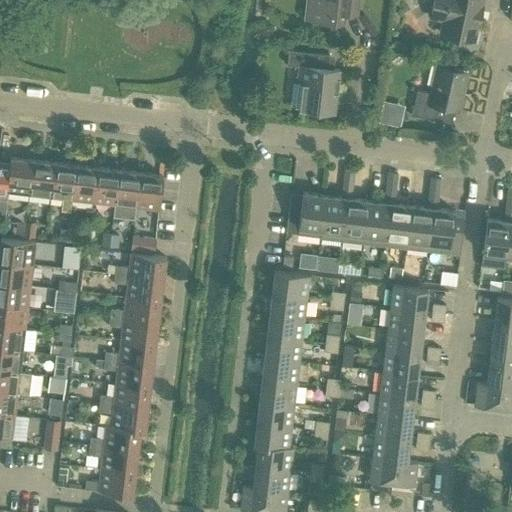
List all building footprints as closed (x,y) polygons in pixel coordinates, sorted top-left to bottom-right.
[(305,0),(304,19),(344,23),(345,13),(357,14),(358,0),(305,0)] [(434,0),(431,16),(443,19),(441,33),(473,40),(481,0),(434,0)] [(327,68),(329,54),(288,49),(287,64),(298,66),(294,106),(334,111),(338,69),(327,68)] [(458,110),(467,71),(437,64),(431,92),(416,89),(411,114),(435,119),(439,106),(458,110)] [(399,125),(401,115),(381,111),(379,121),(399,125)] [(28,194),(32,160),(10,157),(8,169),(0,168),(0,199),(6,200),(7,192),(28,194)] [(50,197),(54,162),(32,160),(28,194),(50,197)] [(70,211),(71,199),(75,165),(54,162),(50,197),(62,198),(61,210),(70,211)] [(93,202),(97,167),(75,165),(71,199),(93,202)] [(353,182),(354,167),(350,167),(345,166),(343,181),(353,182)] [(114,204),(118,170),(97,167),(93,202),(114,204)] [(136,207),(140,172),(118,170),(114,204),(115,205),(114,216),(134,219),(135,207),(136,207)] [(396,188),(397,172),(393,172),(388,171),(386,186),(396,188)] [(140,172),(136,207),(158,210),(162,175),(140,172)] [(438,193),(440,178),(436,177),(431,177),(429,192),(438,193)] [(351,198),(353,182),(343,181),(342,196),(346,197),(351,198)] [(394,203),(396,188),(386,186),(384,202),(389,202),(394,203)] [(320,237),(325,194),(302,192),(300,213),(288,212),(286,231),(298,232),(298,233),(320,236),(320,237)] [(436,208),(438,193),(429,192),(427,207),(432,207),(436,208)] [(341,240),(346,197),(342,196),(325,194),(320,237),(341,240)] [(363,242),(368,200),(351,198),(346,197),(341,240),(363,242)] [(384,245),(389,202),(384,202),(368,200),(363,242),(384,245)] [(406,247),(411,205),(394,203),(389,202),(384,245),(406,247)] [(427,250),(432,207),(427,207),(411,205),(406,247),(427,250)] [(454,215),(454,210),(436,208),(432,207),(427,250),(459,254),(464,217),(454,215)] [(503,267),(509,221),(504,220),(486,218),(481,264),(503,267)] [(34,237),(35,222),(25,221),(23,236),(34,237)] [(511,221),(509,221),(503,267),(504,267),(505,255),(511,256),(511,221)] [(66,241),(68,229),(60,228),(58,240),(66,241)] [(75,242),(76,230),(68,229),(66,241),(75,242)] [(109,246),(111,233),(102,232),(101,245),(109,246)] [(118,247),(120,234),(111,233),(109,246),(118,247)] [(154,251),(155,239),(132,236),(131,249),(154,251)] [(0,239),(0,259),(32,264),(35,241),(0,237),(0,239)] [(114,273),(163,279),(165,257),(131,253),(129,267),(115,265),(114,273)] [(315,269),(317,255),(300,253),(299,267),(315,269)] [(292,266),(293,256),(284,255),(283,265),(292,266)] [(337,271),(339,258),(318,255),(316,269),(337,272),(337,271)] [(0,281),(30,285),(32,264),(0,259),(0,281)] [(78,261),(62,260),(61,267),(77,269),(78,261)] [(306,296),(309,274),(274,270),(272,292),(306,296)] [(160,300),(163,279),(114,273),(113,282),(127,284),(125,296),(160,300)] [(511,280),(503,280),(502,291),(511,291),(511,280)] [(0,303),(27,306),(30,285),(0,281),(0,303)] [(76,290),(76,282),(64,281),(63,289),(76,290)] [(425,310),(427,288),(393,284),(390,306),(425,310)] [(75,298),(76,290),(63,289),(62,297),(75,298)] [(343,301),(344,292),(331,290),(330,299),(343,301)] [(360,303),(361,292),(350,290),(349,302),(360,303)] [(304,317),(306,296),(272,292),(269,313),(304,317)] [(158,322),(160,300),(125,296),(124,309),(110,308),(109,316),(158,322)] [(511,320),(511,298),(497,297),(494,318),(511,320)] [(342,309),(343,301),(330,299),(329,308),(342,309)] [(360,325),(363,304),(360,303),(349,302),(346,323),(360,325)] [(0,325),(24,328),(27,306),(0,303),(0,325)] [(444,313),(445,304),(432,303),(431,311),(444,313)] [(422,332),(425,310),(390,306),(387,328),(422,332)] [(443,321),(444,313),(431,311),(430,320),(443,321)] [(301,339),(304,317),(269,313),(267,335),(301,339)] [(155,344),(158,322),(109,316),(108,325),(122,326),(120,339),(155,344)] [(511,342),(511,320),(494,318),(491,340),(511,342)] [(0,347),(22,350),(24,328),(0,325),(0,347)] [(26,346),(35,346),(35,328),(27,327),(26,346)] [(419,353),(422,332),(387,328),(385,349),(419,353)] [(338,344),(339,335),(326,333),(325,342),(338,344)] [(298,361),(301,339),(267,335),(264,357),(298,361)] [(153,365),(155,344),(120,339),(119,353),(105,351),(104,359),(153,365)] [(511,364),(511,342),(491,340),(489,361),(511,364)] [(337,352),(338,344),(325,342),(323,350),(337,352)] [(439,356),(440,347),(427,346),(426,354),(439,356)] [(0,369),(19,371),(22,350),(0,347),(0,369)] [(417,375),(419,353),(385,349),(382,371),(417,375)] [(438,364),(439,356),(426,354),(425,363),(438,364)] [(296,382),(298,361),(264,357),(262,378),(296,382)] [(150,387),(153,365),(104,359),(103,368),(117,370),(115,383),(150,387)] [(511,386),(511,364),(489,361),(486,382),(486,383),(499,385),(511,386)] [(19,372),(19,371),(0,369),(0,390),(17,393),(17,392),(30,394),(32,373),(19,372)] [(414,396),(417,375),(382,371),(380,392),(414,396)] [(63,394),(66,377),(49,375),(47,392),(63,394)] [(293,404),(296,382),(262,378),(259,400),(293,404)] [(338,388),(339,380),(326,378),(325,386),(338,388)] [(486,383),(486,382),(477,381),(474,404),(496,407),(499,385),(486,383)] [(148,409),(150,387),(115,383),(114,396),(100,394),(99,403),(148,409)] [(511,408),(511,386),(499,385),(496,407),(511,408)] [(337,396),(338,388),(325,386),(324,395),(337,396)] [(434,399),(435,390),(422,389),(421,397),(434,399)] [(0,412),(14,414),(17,393),(0,390),(0,412)] [(412,418),(414,396),(380,392),(377,414),(412,418)] [(433,407),(434,399),(421,397),(420,406),(433,407)] [(60,415),(62,399),(49,398),(48,414),(60,415)] [(291,426),(293,404),(259,400),(257,421),(291,426)] [(145,431),(148,409),(99,403),(98,411),(112,413),(110,425),(110,426),(140,430),(145,431)] [(0,435),(12,437),(14,414),(0,412),(0,435)] [(30,414),(16,412),(13,435),(27,437),(30,414)] [(409,439),(412,418),(377,414),(374,435),(409,439)] [(56,449),(60,420),(47,419),(44,448),(56,449)] [(328,430),(329,422),(316,420),(315,429),(328,430)] [(288,447),(288,446),(291,426),(257,421),(254,444),(258,445),(258,444),(288,447)] [(110,426),(110,425),(105,424),(104,438),(90,436),(89,446),(138,451),(140,430),(110,426)] [(327,439),(328,430),(315,429),(313,437),(327,439)] [(429,442),(430,433),(417,432),(416,440),(429,442)] [(406,461),(407,460),(409,439),(374,435),(372,457),(394,459),(406,461)] [(428,450),(429,442),(416,440),(415,449),(428,450)] [(292,446),(288,446),(288,447),(258,444),(258,445),(255,465),(290,469),(292,446)] [(135,473),(138,451),(89,446),(88,453),(102,455),(100,469),(135,473)] [(391,482),(394,459),(372,457),(369,479),(391,482)] [(416,461),(407,460),(406,461),(394,459),(391,482),(414,484),(416,461)] [(310,472),(322,473),(324,465),(311,463),(310,472)] [(287,490),(290,469),(255,465),(253,485),(253,486),(265,488),(287,490)] [(132,495),(135,473),(100,469),(99,481),(85,480),(84,489),(97,490),(132,495)] [(321,482),(322,473),(310,472),(309,480),(321,482)] [(344,487),(345,476),(328,474),(327,485),(344,487)] [(253,486),(253,485),(243,484),(240,508),(262,510),(265,488),(253,486)] [(276,511),(284,511),(287,490),(265,488),(262,510),(276,511)] [(317,511),(319,500),(309,498),(306,511),(317,511)]
